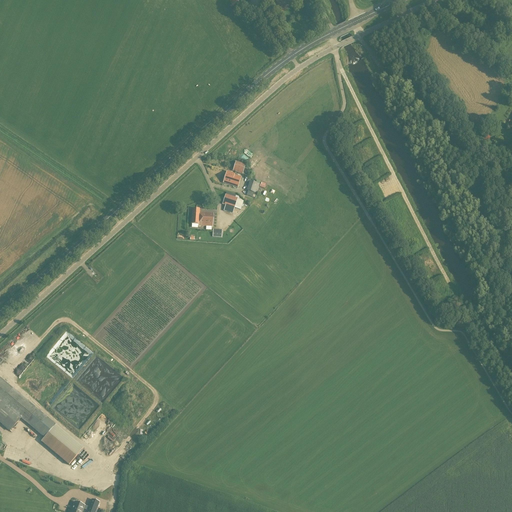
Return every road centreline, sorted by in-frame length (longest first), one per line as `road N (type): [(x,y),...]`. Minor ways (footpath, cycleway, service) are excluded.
road 1 (unclassified): [(0,334),(282,80),(361,34)]
road 2 (primary): [(0,316),(281,62),(356,19)]
road 3 (track): [(356,198),(323,142),(345,106),(339,66)]
